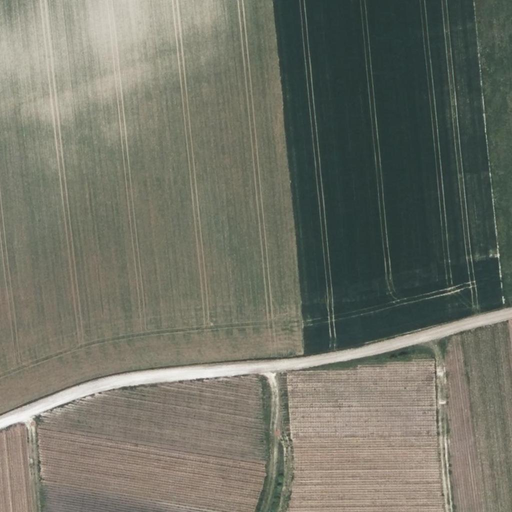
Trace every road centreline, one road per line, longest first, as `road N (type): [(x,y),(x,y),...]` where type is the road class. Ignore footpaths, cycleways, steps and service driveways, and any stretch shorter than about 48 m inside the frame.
road 1 (track): [(511,312),(270,366),(108,379),(0,423)]
road 2 (track): [(444,511),(433,333)]
road 3 (track): [(254,511),(278,425),(270,366)]
